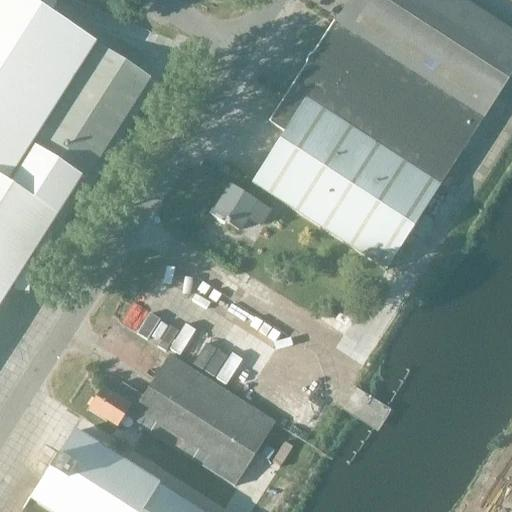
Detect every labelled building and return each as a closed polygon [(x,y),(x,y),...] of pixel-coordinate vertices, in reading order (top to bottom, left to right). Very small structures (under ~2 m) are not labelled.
[(0,0),(0,180),(6,184),(95,44),(39,9),(43,0),(0,0)] [(229,188),(212,214),(225,222),(224,225),(236,233),(244,219),(257,228),(274,201),(383,272),(394,256),(405,263),(420,240),(433,221),(421,214),(511,72),(511,35),(457,0),(349,0),(269,124),(282,133),(249,185),(255,189),(247,200),(229,188)] [(33,150),(83,182),(148,80),(97,48),(33,150)] [(0,183),(0,305),(81,183),(31,151),(5,187),(0,183)] [(419,281),(419,269),(405,269),(405,281),(419,281)] [(138,427),(137,428),(233,489),(273,426),(167,358),(141,399),(121,386),(113,398),(101,390),(87,412),(115,430),(123,417),(138,427)] [(21,511),(192,511),(71,435),(21,511)]
